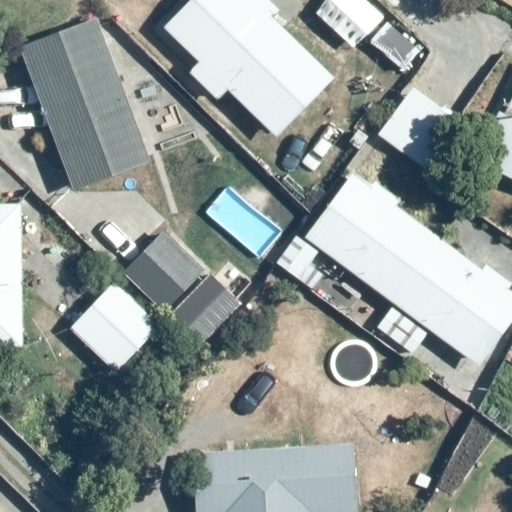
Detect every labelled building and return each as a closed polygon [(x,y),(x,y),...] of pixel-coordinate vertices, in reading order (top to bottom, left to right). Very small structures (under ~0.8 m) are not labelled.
[(274,0),(191,0),(168,24),(202,57),(192,68),(220,96),(231,85),(280,133),(337,75),(274,13),(280,6),(274,0)] [(100,16),(24,44),(76,186),(153,158),(100,16)] [(434,53),(389,16),(365,44),(410,81),(434,53)] [(459,119),(411,85),(376,134),(424,168),(459,119)] [(511,174),(511,101),(482,160),(511,174)] [(310,266),(322,250),(388,299),(371,323),(408,351),(427,328),(477,364),(506,323),(511,315),(511,284),(346,163),(272,264),(305,288),(318,271),(310,266)] [(0,200),(0,343),(20,344),(19,201),(0,200)] [(202,268),(160,229),(120,271),(162,311),(202,268)] [(158,325),(111,279),(67,324),(114,369),(158,325)] [(356,511),(354,443),(205,450),(208,511),(356,511)]
